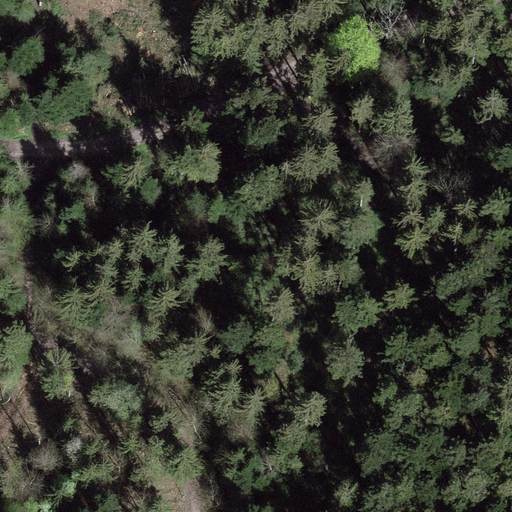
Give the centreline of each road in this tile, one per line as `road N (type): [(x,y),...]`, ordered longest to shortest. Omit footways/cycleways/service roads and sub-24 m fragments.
road 1 (track): [(460,0),(395,20),(121,144),(0,137)]
road 2 (track): [(42,143),(18,277),(171,417),(192,511)]
road 3 (track): [(254,89),(341,165),(511,270)]
